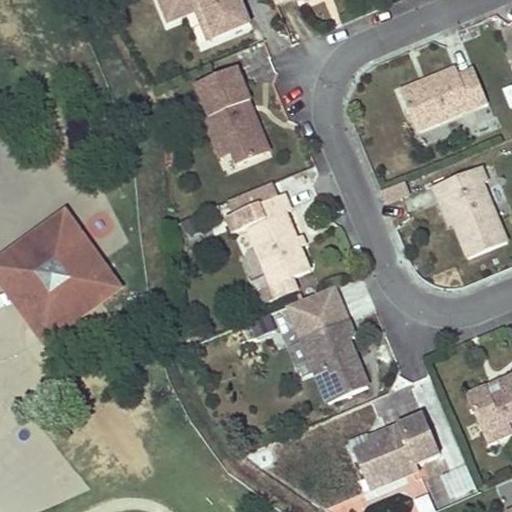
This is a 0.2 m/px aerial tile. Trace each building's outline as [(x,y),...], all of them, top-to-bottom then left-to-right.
[(186,13),(196,10),(202,7),(216,40),(251,26),(239,0),(158,0),(169,23),(187,16),(186,13)] [(209,43),(216,40),(202,7),(196,10),(209,43)] [(195,15),(187,19),(200,50),(208,46),(195,15)] [(205,120),(213,140),(225,135),(233,156),(238,167),(266,155),(258,136),(263,134),(255,116),(250,118),(245,105),(250,103),(252,103),(237,69),(196,87),(210,119),(205,120)] [(488,103),(474,71),(459,77),(456,70),(401,93),(417,132),(488,103)] [(250,103),(245,105),(250,118),(255,116),(250,103)] [(258,136),(266,155),(271,153),(263,134),(258,136)] [(222,161),(233,156),(225,135),(213,140),(222,161)] [(508,244),(483,185),(488,183),(482,168),(433,188),(439,203),(443,201),(454,227),(468,260),(508,244)] [(409,196),(404,184),(381,194),(385,205),(409,196)] [(246,195),(252,210),(278,199),(272,185),(246,195)] [(278,199),(252,210),(227,220),(234,236),(248,230),(277,300),(297,292),(293,281),(311,273),(286,214),(292,212),(285,196),(278,199)] [(454,227),(443,201),(439,203),(450,229),(454,227)] [(66,216),(0,263),(0,279),(32,324),(51,310),(53,298),(75,282),(88,284),(106,271),(66,216)] [(183,224),(188,237),(201,232),(196,219),(183,224)] [(51,310),(32,324),(46,343),(119,289),(106,271),(88,284),(75,282),(53,298),(51,310)] [(288,309),(303,343),(348,323),(333,289),(288,309)] [(270,315),(257,321),(263,335),(276,329),(270,315)] [(348,323),(303,343),(329,406),(368,389),(349,342),(355,339),(348,323)] [(488,388),(467,397),(488,445),(511,434),(511,430),(509,424),(511,422),(511,377),(498,384),(502,394),(492,399),(488,388)] [(355,453),(366,481),(397,468),(402,479),(419,472),(416,465),(441,455),(424,416),(399,427),(401,433),(390,437),(388,432),(369,440),(372,446),(355,453)] [(399,427),(388,432),(390,437),(401,433),(399,427)] [(452,502),(477,490),(465,465),(440,477),(452,502)] [(402,479),(397,468),(366,481),(371,492),(402,479)] [(416,500),(420,511),(435,511),(430,495),(416,500)]
